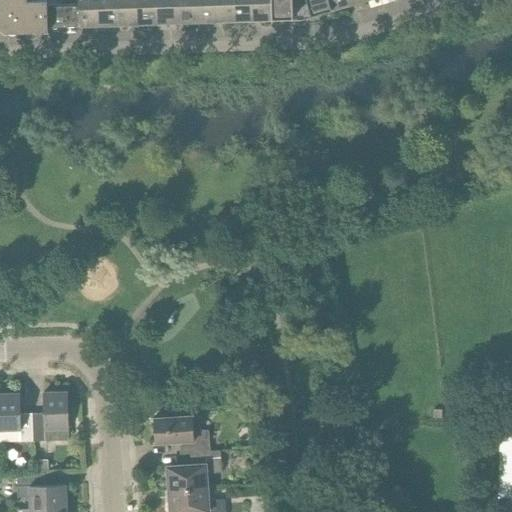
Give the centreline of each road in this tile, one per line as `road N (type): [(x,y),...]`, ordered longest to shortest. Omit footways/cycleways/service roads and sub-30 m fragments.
road 1 (residential): [(0,50),(319,38),(462,0)]
road 2 (residential): [(114,511),(104,389),(92,362),(65,350),(0,351)]
